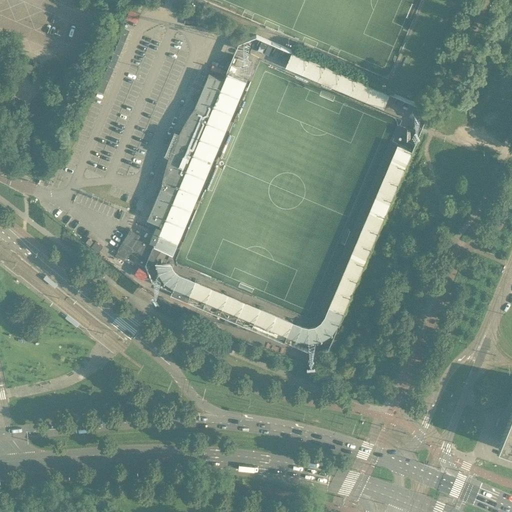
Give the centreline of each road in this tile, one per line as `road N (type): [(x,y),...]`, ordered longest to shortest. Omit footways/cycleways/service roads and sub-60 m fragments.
road 1 (primary): [(19,464),(199,456),(349,482)]
road 2 (tertiary): [(257,425),(201,403),(0,232)]
road 3 (primary): [(257,425),(128,422),(0,434)]
road 4 (unclassified): [(489,323),(444,376),(416,439),(383,457)]
road 5 (unclassified): [(456,487),(446,449),(489,323)]
road 6 (primary): [(383,457),(257,425)]
